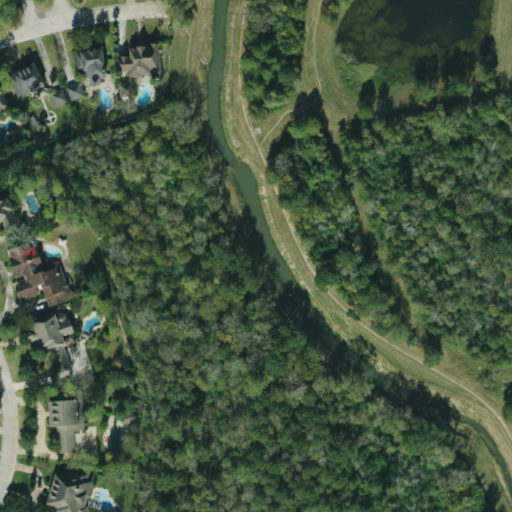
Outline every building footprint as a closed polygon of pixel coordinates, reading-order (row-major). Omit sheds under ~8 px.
[(159,44),(127,45),(128,55),(115,56),(116,71),(127,70),(127,81),(118,81),(119,96),(133,96),(132,75),(161,74),(159,44)] [(44,84),(34,62),(8,74),(18,96),(44,84)] [(84,96),(79,82),(66,86),(71,101),(84,96)] [(0,110),(10,105),(0,86),(0,110)] [(68,102),(63,88),(48,93),(54,107),(68,102)] [(0,187),(0,224),(3,224),(4,230),(14,228),(8,187),(0,187)] [(71,298),(58,259),(42,265),(33,239),(6,248),(17,280),(12,282),(18,301),(43,292),(48,306),(71,298)] [(27,321),(35,350),(51,345),(58,371),(70,367),(64,345),(68,344),(66,334),(72,333),(66,311),(27,321)] [(47,399),(48,426),(59,426),(60,452),(75,452),(74,430),(84,430),(83,398),(47,399)] [(137,412),(124,411),(123,425),(136,426),(137,412)] [(84,511),(92,479),(53,470),(45,505),(55,507),(54,511),(84,511)]
